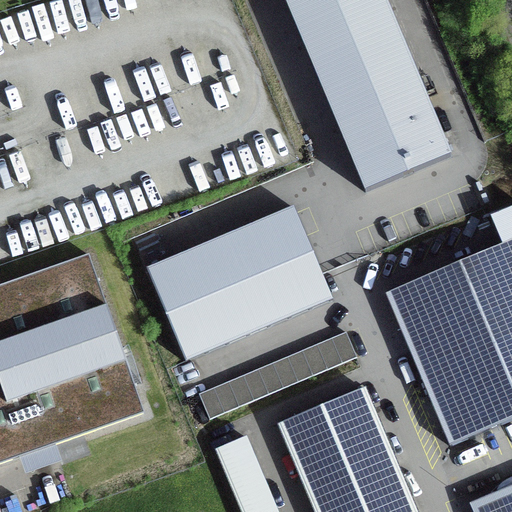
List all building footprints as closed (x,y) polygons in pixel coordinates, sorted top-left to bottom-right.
[(452,158),(385,0),(282,0),(364,195),(452,158)] [(384,292),(450,446),(511,419),(511,205),(490,215),(502,242),(384,292)] [(332,300),(292,210),(145,274),(184,364),(332,300)] [(90,256),(0,287),(0,463),(145,413),(90,256)] [(344,336),(203,397),(214,422),(355,361),(344,336)] [(314,511),(418,511),(365,386),(277,423),(314,511)] [(278,511),(247,439),(214,454),(238,511),(278,511)] [(511,511),(511,484),(469,502),(473,511),(511,511)]
